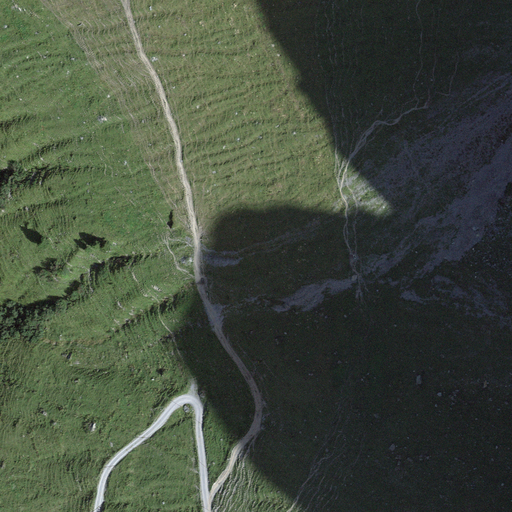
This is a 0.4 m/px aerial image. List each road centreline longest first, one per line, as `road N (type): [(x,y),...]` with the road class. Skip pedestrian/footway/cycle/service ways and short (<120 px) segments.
road 1 (track): [(217,331),(197,274),(174,132),(127,0)]
road 2 (track): [(96,511),(106,469),(186,399),(198,405),(206,501)]
road 3 (track): [(206,501),(258,411),(247,376),(217,331)]
